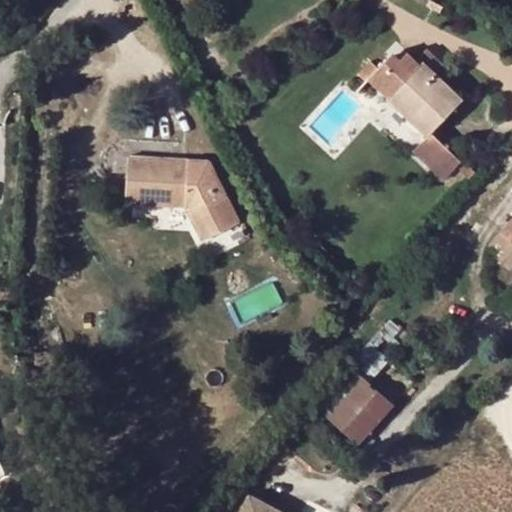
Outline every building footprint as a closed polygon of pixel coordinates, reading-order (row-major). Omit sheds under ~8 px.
[(415,59),(421,64),(425,60),(436,71),(444,63),(428,47),(415,59)] [(369,79),(390,98),(395,92),(435,129),(456,107),(452,103),(461,94),(446,80),(442,84),(421,64),(415,59),(409,53),(403,60),(396,54),(391,55),(378,68),(369,79)] [(357,74),(367,81),(369,79),(378,68),(370,60),(357,74)] [(425,60),(421,64),(442,84),(446,80),(436,71),(425,60)] [(395,92),(390,98),(429,135),(435,129),(395,92)] [(452,103),(456,107),(465,98),(461,94),(452,103)] [(187,206),(190,211),(200,206),(214,234),(238,222),(209,160),(188,159),(189,142),(125,138),(120,139),(117,139),(114,140),(109,144),(104,152),(104,160),(105,165),(107,169),(109,171),(112,173),(129,173),(127,202),(187,206)] [(200,206),(190,211),(203,240),(214,234),(200,206)] [(511,216),(500,229),(502,231),(511,240),(511,216)] [(511,267),(511,240),(502,231),(487,245),(499,256),(496,259),(510,271),(511,267)] [(371,340),(350,364),(362,376),(369,382),(391,358),(371,340)] [(362,376),(350,364),(314,404),(328,416),(362,376)] [(362,376),(328,416),(356,446),(394,404),(369,382),(362,376)] [(283,511),(250,494),(240,511),(283,511)]
